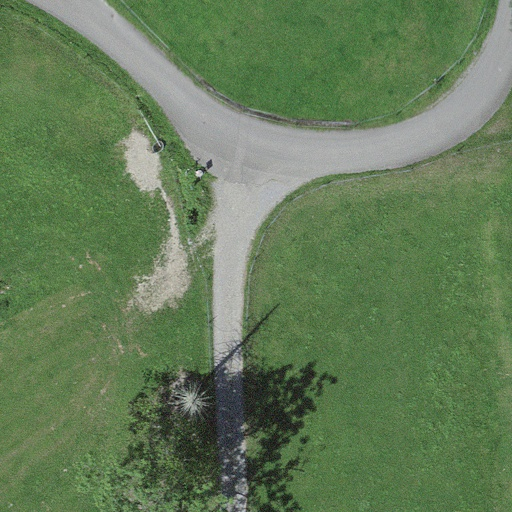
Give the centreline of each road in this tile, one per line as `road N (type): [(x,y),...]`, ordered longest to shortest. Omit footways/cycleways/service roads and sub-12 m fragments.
road 1 (unclassified): [(59,0),(80,8),(174,95),(251,150),(405,143),(461,119),(490,88),(511,44)]
road 2 (track): [(251,150),(233,240),(235,511)]
